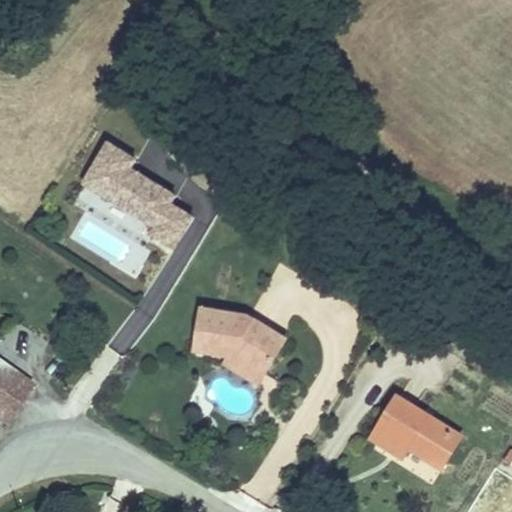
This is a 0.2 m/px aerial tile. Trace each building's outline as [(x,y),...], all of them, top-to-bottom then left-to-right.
[(175,255),(194,219),(173,208),(179,198),(133,173),(138,162),(103,144),(73,201),(175,255)] [(287,341),(250,319),(249,318),(204,311),(197,351),(233,358),(235,354),(267,374),(287,341)] [(267,374),(235,354),(233,358),(228,366),(260,385),(267,374)] [(0,415),(9,421),(21,405),(0,390),(13,372),(0,362),(0,415)] [(0,390),(21,405),(33,386),(13,372),(0,390)] [(400,398),(374,439),(405,458),(411,449),(444,469),(463,438),(400,398)]
